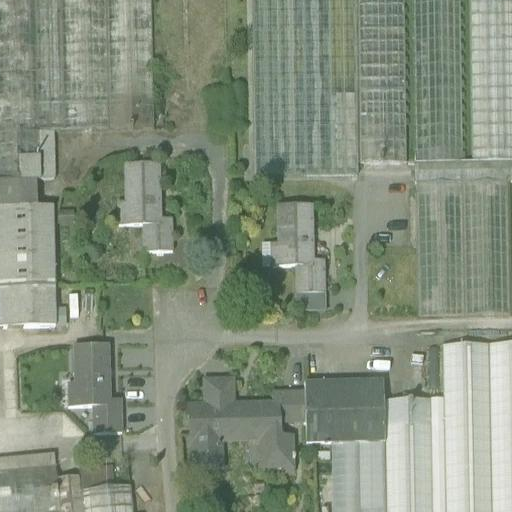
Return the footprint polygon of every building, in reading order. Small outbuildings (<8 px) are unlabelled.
[(148,0),(0,0),(0,213),(35,213),(34,186),(38,186),(38,185),(52,185),(51,138),(130,135),(129,111),(152,110),(148,0)] [(251,0),(254,180),(357,178),(357,166),(360,166),(360,167),(406,166),(404,0),(251,0)] [(412,0),(415,166),(463,165),(460,0),(412,0)] [(511,0),(468,0),(471,165),(511,164),(511,0)] [(130,135),(130,136),(152,135),(152,110),(129,111),(130,135)] [(415,166),(415,186),(508,185),(511,184),(511,164),(471,165),(463,165),(415,166)] [(145,229),(145,240),(174,239),(173,222),(154,222),(152,168),(124,169),(125,207),(126,229),(145,229)] [(510,318),(508,185),(415,186),(418,319),(510,318)] [(126,229),(125,207),(116,207),(117,230),(126,229)] [(295,284),(323,283),(322,262),(308,262),(307,209),(273,209),(274,247),(274,270),(295,270),(295,284)] [(0,213),(0,291),(53,290),(51,213),(35,213),(0,213)] [(145,240),(146,258),(175,257),(174,239),(145,240)] [(274,270),(274,247),(261,247),(261,270),(274,270)] [(296,300),(323,300),(323,283),(295,284),(296,300)] [(0,331),(54,330),(53,290),(0,291),(0,331)] [(323,315),(323,300),(296,300),(296,315),(323,315)] [(94,413),(95,425),(123,425),(123,400),(113,400),(111,347),(71,349),(72,383),(73,412),(73,414),(94,413)] [(385,445),(387,511),(511,511),(511,347),(443,349),(445,403),(384,405),(385,445)] [(73,412),(72,383),(61,383),(62,412),(73,412)] [(204,411),(204,415),(217,414),(217,410),(233,410),(233,383),(204,384),(204,411)] [(305,425),(306,447),(385,445),(384,405),(384,384),(304,386),(304,397),(305,425)] [(193,445),(194,472),(220,472),(219,445),(220,445),(220,444),(260,443),(260,465),(292,465),(294,465),(294,460),(291,460),(291,441),(279,441),(279,426),(305,425),(304,397),(272,398),(272,409),(233,410),(217,410),(217,414),(204,415),(204,411),(190,411),(191,430),(191,445),(193,445)] [(95,425),(95,444),(124,443),(123,425),(95,425)] [(9,452),(0,452),(0,474),(52,469),(54,469),(53,457),(10,462),(9,452)] [(292,465),(260,465),(260,472),(285,472),(285,476),(292,476),(292,465)] [(52,469),(0,474),(0,511),(62,511),(59,485),(58,468),(54,469),(52,469)] [(80,472),(81,483),(82,496),(118,492),(115,468),(80,472)] [(81,483),(59,485),(62,511),(83,511),(82,496),(81,483)] [(118,492),(82,496),(83,511),(134,511),(132,490),(118,492)]
